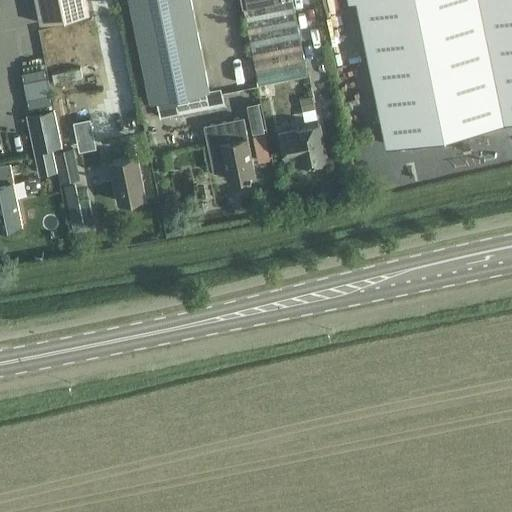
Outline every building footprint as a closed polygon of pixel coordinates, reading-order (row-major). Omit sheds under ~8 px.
[(36,0),(41,23),(90,13),(87,0),(36,0)] [(191,0),(129,0),(150,102),(157,100),(161,117),(213,106),(210,89),(191,0)] [(242,0),(259,83),(308,74),(293,0),(242,0)] [(505,121),(480,0),(357,0),(387,145),(505,121)] [(511,0),(480,0),(505,121),(511,119),(511,0)] [(68,53),(90,54),(91,29),(69,28),(68,53)] [(347,89),(341,33),(330,34),(336,90),(347,89)] [(28,77),(19,81),(25,96),(34,93),(28,77)] [(248,80),(236,82),(238,96),(250,94),(248,80)] [(97,115),(94,85),(61,88),(64,117),(97,115)] [(312,94),(301,96),(303,108),(314,106),(312,94)] [(340,115),(336,97),(320,101),(324,118),(340,115)] [(260,102),(248,105),(253,133),(266,131),(260,102)] [(55,109),(27,114),(34,150),(39,175),(56,171),(52,150),(51,146),(62,144),(59,128),(55,109)] [(232,119),(205,125),(214,173),(227,170),(229,179),(255,174),(244,117),(232,119)] [(319,123),(295,128),(295,130),(280,133),(285,157),(300,153),(302,164),(326,160),(319,123)] [(75,132),(79,153),(83,152),(85,164),(99,162),(96,148),(92,149),(91,144),(98,142),(96,128),(75,132)] [(119,201),(146,196),(137,155),(134,143),(125,145),(127,157),(110,160),(119,201)] [(73,148),(54,152),(60,182),(78,179),(73,148)] [(9,160),(0,161),(0,225),(22,221),(9,160)]
